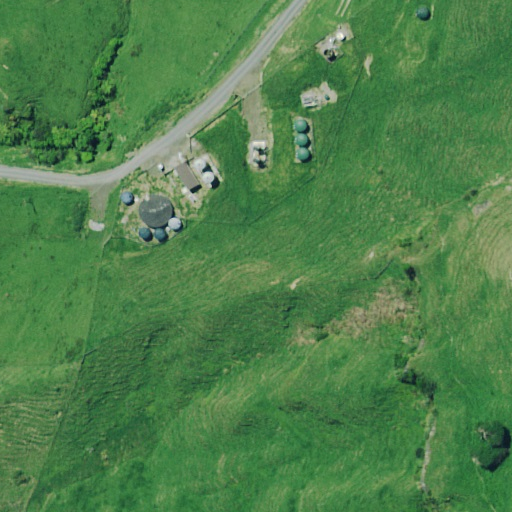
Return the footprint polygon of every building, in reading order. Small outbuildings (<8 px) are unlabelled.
[(330,44),(321,52),(329,62),(338,55),(330,44)] [(307,122),(294,124),(297,161),(310,160),(307,122)] [(199,183),(185,160),(174,167),(189,190),(199,183)] [(140,214),(140,217),(141,219),(143,222),(145,224),(147,226),(150,227),(153,228),(155,229),(158,229),(161,228),(164,227),(167,226),(169,224),(171,221),(172,219),(173,216),(173,213),(173,210),(173,207),(172,204),(170,202),(168,200),(166,198),(163,196),(160,195),(157,195),(155,195),(152,196),(149,197),(146,198),(144,200),(142,203),(141,205),(140,208),(140,211),(140,214)] [(165,231),(143,230),(142,238),(164,240),(165,231)]
